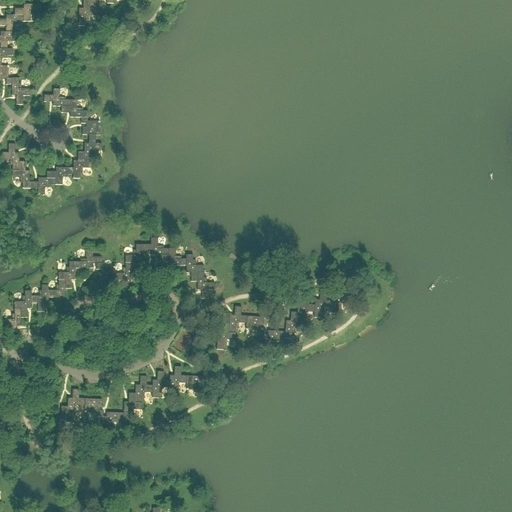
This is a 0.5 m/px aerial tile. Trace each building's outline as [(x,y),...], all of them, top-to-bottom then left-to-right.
[(90,0),(91,0),(84,0),(84,9),(80,9),(80,27),(86,27),(87,21),(89,21),(89,16),(97,16),(97,4),(100,4),(100,0),(107,0),(108,4),(115,4),(114,0),(90,0)] [(42,5),(24,5),(24,9),(15,9),(14,15),(6,15),(6,20),(0,19),(0,26),(6,26),(6,32),(0,32),(0,36),(0,43),(0,49),(0,83),(2,83),(2,79),(6,79),(6,85),(12,85),(12,96),(16,96),(16,104),(23,104),(23,96),(29,96),(29,89),(21,89),(21,84),(18,84),(19,78),(9,78),(9,66),(2,66),(2,59),(7,59),(7,56),(13,56),(13,49),(7,49),(7,42),(12,42),(12,39),(18,39),(18,32),(13,32),(13,25),(18,25),(18,22),(31,22),(31,14),(36,15),(36,12),(42,12),(42,5)] [(59,90),(52,90),(52,97),(43,96),(43,103),(52,103),(52,108),(61,108),(60,114),(69,114),(69,118),(80,118),(80,124),(86,124),(86,128),(82,128),(82,135),(88,136),(88,144),(84,144),(84,152),(78,152),(77,161),(73,161),(73,168),(56,168),(56,172),(47,172),(46,178),(38,178),(38,183),(30,182),(30,171),(25,171),(25,162),(19,162),(19,153),(15,153),(15,144),(8,145),(8,153),(2,154),(2,161),(10,161),(10,166),(12,166),(12,178),(20,178),(20,183),(23,183),(23,189),(38,189),(38,196),(45,196),(45,188),(50,188),(50,185),(63,185),(63,177),(67,178),(67,175),(73,175),(73,179),(80,179),(80,173),(82,173),(82,168),(90,168),(91,156),(93,156),(93,151),(101,151),(101,144),(95,144),(95,136),(99,136),(99,122),(87,122),(87,112),(81,112),(81,109),(77,109),(77,101),(64,101),(64,98),(59,98),(59,90)] [(158,247),(158,239),(151,239),(151,245),(136,245),(136,251),(133,251),(133,256),(125,256),(125,269),(123,269),(123,274),(115,274),(115,267),(103,267),(103,263),(102,263),(102,257),(93,257),(93,251),(86,251),(86,259),(81,259),(81,262),(69,262),(69,268),(66,268),(66,273),(58,273),(58,286),(56,286),(56,290),(48,291),(48,285),(42,285),(42,291),(39,291),(39,296),(32,296),(32,291),(25,291),(25,297),(22,297),(22,302),(14,302),(14,315),(12,315),(12,320),(4,320),(4,327),(10,327),(10,336),(17,336),(17,327),(21,327),(21,318),(27,318),(27,309),(32,309),(32,304),(37,303),(37,312),(44,312),(44,303),(49,303),(48,298),(54,298),(54,307),(61,307),(61,298),(65,298),(65,289),(72,289),(72,280),(76,280),(76,269),(93,268),(93,264),(96,264),(96,270),(102,270),(102,273),(98,274),(98,281),(121,281),(121,290),(128,290),(128,281),(132,281),(132,272),(138,272),(138,263),(143,263),(143,252),(151,252),(151,256),(160,256),(160,262),(169,262),(169,266),(186,266),(186,273),(191,273),(191,282),(197,282),(197,291),(201,291),(201,299),(208,299),(208,290),(215,290),(215,283),(207,283),(207,279),(204,279),(204,266),(196,266),(196,261),(193,261),(193,255),(186,255),(186,259),(181,259),(181,257),(176,257),(176,249),(163,249),(163,246),(158,247)] [(344,287),(337,287),(336,296),(332,295),(332,301),(326,300),(326,292),(320,291),(319,300),(315,300),(314,305),(309,305),(309,296),(302,295),(302,304),(297,304),(297,313),(291,312),(290,321),(286,321),(285,332),(268,331),(267,335),(264,335),(265,329),(259,329),(260,325),(263,325),(264,318),(241,316),(241,307),(234,307),(234,316),(229,315),(229,324),(222,324),(222,332),(217,332),(216,350),(223,350),(223,345),(226,345),(226,340),(235,340),(235,328),(238,328),(238,323),(246,324),(245,330),(258,331),(257,335),(258,335),(258,341),(267,342),(266,348),(274,349),(274,341),(279,341),(279,338),(291,339),(292,333),(294,333),(295,329),(303,329),(304,316),(306,316),(306,312),(314,312),(314,318),(320,318),(321,312),(323,312),(324,307),(331,308),(331,313),(338,314),(338,308),(341,308),(341,303),(349,304),(349,296),(343,296),(344,287)] [(181,367),(174,367),(174,376),(169,376),(169,381),(163,381),(164,372),(157,372),(156,381),(152,380),(152,386),(146,386),(146,377),(140,376),(139,385),(135,385),(135,394),(128,394),(128,402),(124,402),(123,413),(106,413),(105,417),(102,417),(103,411),(97,411),(97,407),(101,407),(102,400),(78,399),(79,390),(72,390),(72,399),(67,398),(67,407),(60,407),(60,416),(56,415),(55,433),(62,434),(62,428),(65,428),(65,423),(73,423),(74,411),(76,411),(76,406),(84,406),(84,413),(96,413),(96,417),(96,424),(105,424),(105,430),(112,430),(112,422),(117,423),(117,420),(130,420),(130,414),(132,415),(133,410),(141,410),(141,397),(144,398),(144,393),(152,393),(151,398),(158,399),(158,393),(161,393),(161,388),(169,388),(169,394),(175,394),(176,388),(178,388),(178,383),(186,384),(186,390),(198,391),(198,395),(205,395),(205,388),(199,388),(200,385),(203,385),(204,377),(180,376),(181,367)]
